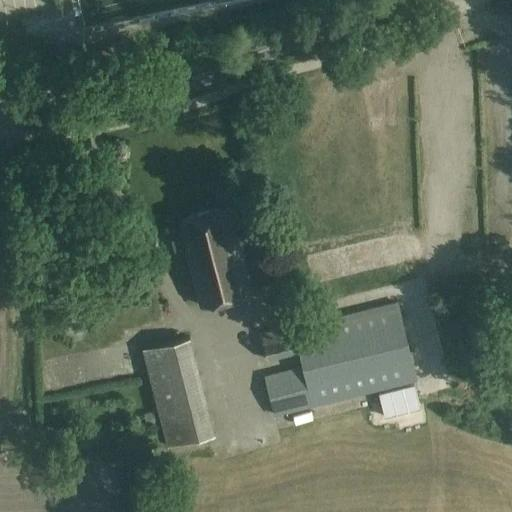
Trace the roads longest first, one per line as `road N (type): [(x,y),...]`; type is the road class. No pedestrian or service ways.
road 1 (secondary): [(0,102),(80,102),(165,87),(346,17)]
road 2 (track): [(0,228),(20,455)]
road 3 (track): [(9,102),(0,224)]
